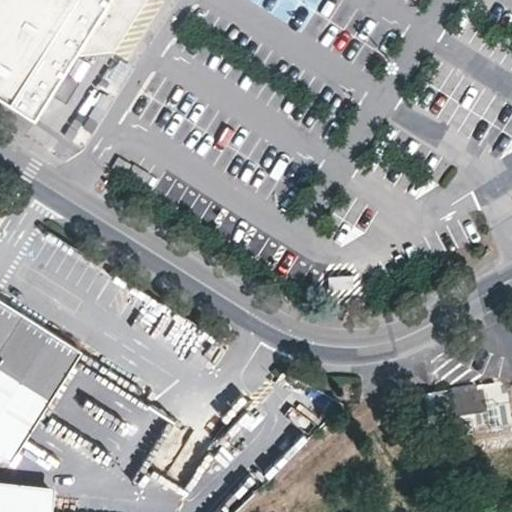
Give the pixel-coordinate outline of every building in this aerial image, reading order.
[(0,0),(0,94),(35,117),(76,53),(89,32),(110,44),(137,0),(0,0)] [(137,0),(110,44),(89,32),(76,53),(85,52),(115,49),(146,0),(137,0)] [(35,117),(43,122),(85,52),(76,53),(35,117)] [(0,362),(29,380),(50,348),(36,339),(46,325),(0,295),(0,362)] [(46,325),(36,339),(50,348),(59,334),(46,325)] [(50,348),(29,380),(0,362),(0,450),(13,459),(78,359),(83,350),(59,334),(50,348)] [(501,405),(494,377),(449,389),(457,417),(501,405)] [(446,387),(433,389),(437,411),(450,409),(446,387)] [(433,389),(422,391),(426,413),(428,426),(439,424),(437,411),(433,389)] [(422,391),(409,393),(413,415),(426,413),(422,391)] [(0,506),(50,510),(52,477),(0,472),(0,506)]
